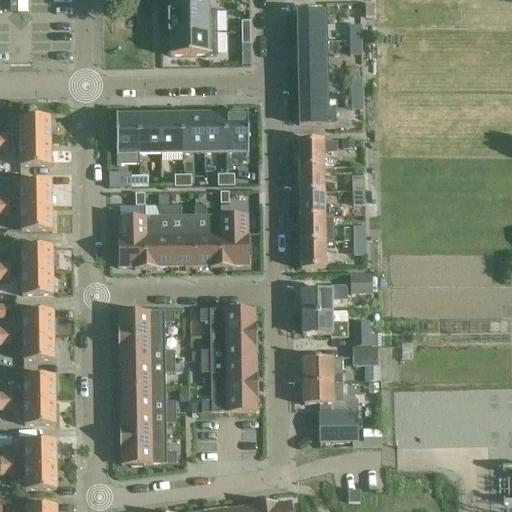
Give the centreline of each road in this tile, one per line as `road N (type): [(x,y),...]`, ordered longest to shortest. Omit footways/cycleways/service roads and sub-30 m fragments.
road 1 (residential): [(276,292),(273,82)]
road 2 (unclassified): [(87,295),(84,86)]
road 3 (unclassified): [(90,498),(87,295)]
road 4 (residential): [(90,498),(279,479)]
road 5 (residential): [(84,86),(273,82)]
road 6 (residential): [(87,295),(276,292)]
road 7 (residential): [(279,479),(276,292)]
